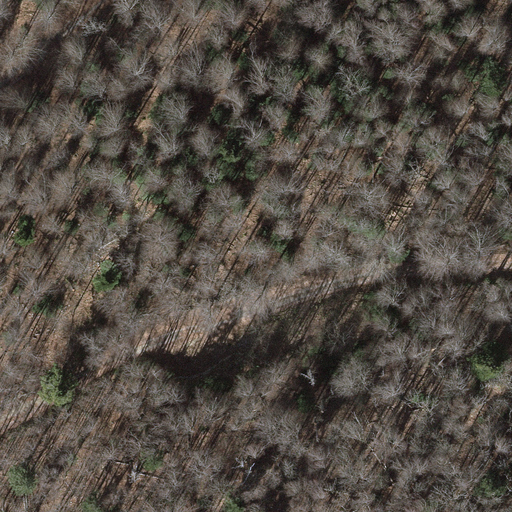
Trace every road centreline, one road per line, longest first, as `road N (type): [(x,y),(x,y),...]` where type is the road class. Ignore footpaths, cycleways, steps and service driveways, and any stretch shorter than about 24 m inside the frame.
road 1 (track): [(511,256),(336,280),(214,313),(45,382),(0,413)]
road 2 (track): [(0,85),(94,0)]
